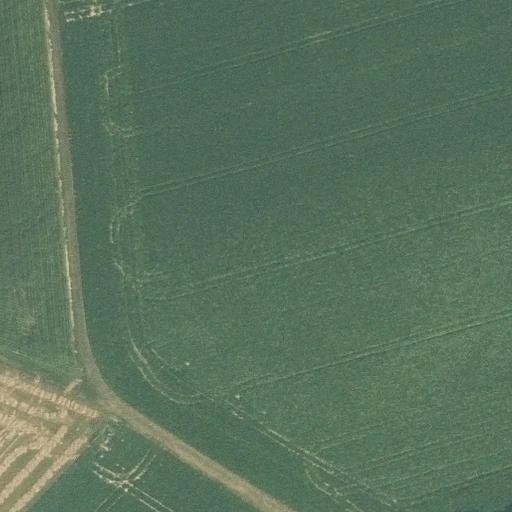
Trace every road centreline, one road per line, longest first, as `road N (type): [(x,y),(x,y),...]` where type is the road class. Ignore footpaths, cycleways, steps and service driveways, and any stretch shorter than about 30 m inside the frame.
road 1 (track): [(279,511),(90,387),(80,361),(49,0)]
road 2 (track): [(112,404),(0,355)]
